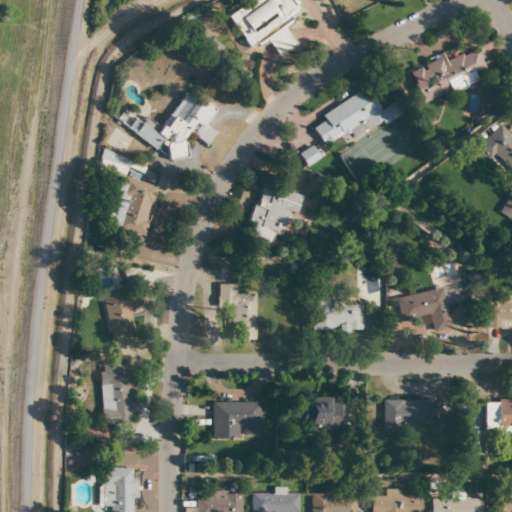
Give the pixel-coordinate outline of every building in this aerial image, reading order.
[(251,0),(227,14),(248,51),(267,41),(276,56),(296,45),(285,24),(303,14),(295,1),(296,0),(251,0)] [(479,81),(475,72),(484,68),(476,48),(446,61),(443,55),(406,71),(420,103),(448,91),(449,94),(479,81)] [(322,145),(349,130),(353,139),(397,115),(391,103),(379,109),(371,93),(363,97),(360,92),(316,116),(321,123),(312,128),(322,145)] [(495,154),(511,172),(511,135),(499,123),(476,146),(489,160),(495,154)] [(318,159),(312,146),(298,153),(304,165),(318,159)] [(263,182),(244,224),(253,228),(249,237),(267,245),(272,235),(278,237),(289,213),(294,214),(301,200),(263,182)] [(511,217),(511,196),(509,195),(497,211),(510,221),(511,217)] [(235,284),(217,284),(216,306),(230,307),(229,340),(254,340),(255,294),(235,293),(235,284)] [(395,296),(399,322),(445,314),(444,305),(451,304),(449,288),(395,296)] [(494,299),(484,299),(484,329),(511,328),(511,293),(494,294),(494,299)] [(309,332),(361,332),(361,301),(309,300),(309,332)] [(299,398),(300,431),(341,430),(341,405),(331,405),(331,397),(299,398)] [(382,432),(413,432),(413,423),(432,423),(432,399),(382,399),(382,432)] [(511,399),(484,399),(484,430),(498,430),(498,447),(511,447),(511,399)] [(210,402),(210,437),(259,437),(259,402),(210,402)] [(297,511),(297,494),(288,494),(288,487),(268,488),(268,494),(249,494),(249,511),(297,511)] [(511,511),(511,488),(508,488),(508,494),(490,494),(489,511),(511,511)] [(368,499),(368,511),(420,511),(420,498),(402,498),(402,489),(379,489),(379,498),(368,499)] [(237,511),(238,491),(194,491),(194,511),(183,511),(237,511)] [(429,511),(480,511),(480,499),(470,500),(470,492),(448,492),(448,499),(429,499),(429,511)] [(309,511),(356,511),(356,493),(309,493),(309,511)]
